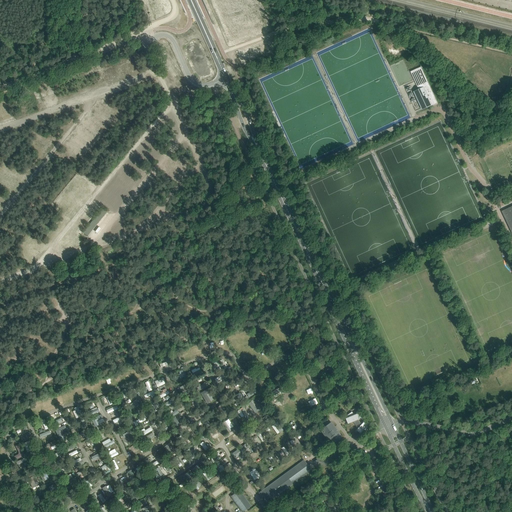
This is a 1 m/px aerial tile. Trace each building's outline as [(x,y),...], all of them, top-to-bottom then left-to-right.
[(414,92),(422,108),(431,104),(430,102),(433,100),(435,103),(437,102),(438,104),(438,103),(421,66),(420,66),(421,67),(417,69),(417,68),(410,72),(419,90),(414,92)] [(493,109),(501,113),(506,105),(498,100),(493,109)] [(173,196),(175,198),(185,187),(183,185),(173,196)] [(511,206),(501,211),(511,233),(511,206)] [(103,209),(83,232),(87,236),(107,212),(103,209)] [(298,310),(295,312),(297,316),(305,312),(303,308),(302,307),(297,309),(298,310)] [(312,324),(302,329),(305,334),(314,329),(312,324)] [(244,325),(240,326),(245,339),(249,337),(244,325)] [(271,333),(268,335),(273,345),(276,343),(271,333)] [(320,343),(311,348),(313,352),(322,348),(320,343)] [(278,345),(274,347),(279,357),(282,355),(278,345)] [(235,380),(234,381),(236,384),(243,379),(241,376),(240,377),(235,380)] [(184,389),(179,391),(181,395),(192,389),(190,385),(188,387),(186,384),(182,386),(184,389)] [(211,387),(201,393),(207,403),(210,401),(206,394),(207,394),(211,392),(213,390),(211,387)] [(280,387),(269,393),(271,397),(271,396),(282,391),(280,388),(280,387)] [(255,389),(247,394),(249,398),(257,392),(255,389)] [(197,398),(194,400),(199,409),(202,407),(197,398)] [(173,399),(163,404),(165,407),(175,402),(175,401),(173,399)] [(157,402),(148,407),(150,410),(155,407),(158,406),(159,405),(157,402)] [(251,402),(248,404),(255,413),(258,411),(252,403),(251,402)] [(131,406),(128,408),(130,411),(139,406),(138,403),(135,404),(131,406)] [(220,405),(217,408),(224,417),(232,411),(230,408),(225,412),(220,405)] [(243,407),(239,409),(240,409),(244,416),(246,419),(249,417),(243,407)] [(97,408),(88,413),(90,416),(100,411),(98,408),(97,408)] [(154,417),(154,418),(154,419),(155,420),(156,420),(158,419),(164,415),(165,415),(163,411),(154,417)] [(352,422),(358,428),(361,424),(358,419),(361,418),(359,413),(354,415),(352,412),(347,415),(349,417),(345,419),(346,420),(347,420),(349,423),(346,424),(352,422)] [(101,414),(92,419),(95,426),(99,425),(99,424),(97,421),(102,419),(103,418),(101,414)] [(324,414),(315,420),(317,423),(326,417),(324,414)] [(85,417),(75,422),(76,425),(86,420),(85,417)] [(134,422),(135,425),(145,420),(143,417),(137,420),(134,422)] [(61,418),(51,423),(53,426),(63,422),(63,421),(62,419),(61,418)] [(269,418),(261,423),(263,426),(272,421),(269,418)] [(213,419),(205,425),(207,428),(215,422),(213,419)] [(225,421),(222,423),(228,432),(231,430),(230,428),(226,421),(225,421)] [(277,422),(274,424),(280,432),(283,430),(277,422)] [(364,422),(361,424),(358,428),(355,432),(356,430),(359,433),(361,433),(365,429),(365,430),(369,426),(364,422)] [(168,423),(159,428),(161,431),(162,430),(168,426),(169,425),(168,423)] [(322,430),(328,438),(331,443),(340,437),(331,423),(322,430)] [(308,424),(299,430),(300,433),(310,428),(308,424)] [(64,426),(56,430),(61,441),(65,439),(61,432),(66,430),(64,426)] [(258,426),(250,432),(252,435),(260,429),(260,428),(259,427),(258,426)] [(145,430),(141,433),(143,436),(152,431),(150,427),(145,430)] [(192,427),(189,429),(195,438),(198,436),(192,427)] [(128,432),(123,435),(124,438),(132,433),(129,428),(126,429),(128,432)] [(219,428),(213,431),(216,436),(215,436),(214,436),(213,437),(214,439),(215,439),(216,438),(216,437),(217,437),(222,434),(219,428)] [(152,433),(144,438),(146,441),(154,436),(152,433)] [(30,434),(20,438),(22,442),(32,438),(30,434)] [(181,436),(178,437),(181,441),(183,445),(184,446),(186,444),(181,436)] [(243,436),(236,440),(240,445),(247,441),(243,436)] [(290,441),(289,441),(290,442),(295,449),(298,447),(299,448),(302,446),(296,437),(293,438),(293,439),(290,441)] [(252,438),(249,440),(256,450),(259,448),(252,438)] [(111,441),(103,445),(105,448),(115,443),(113,440),(111,441)] [(140,442),(131,447),(133,450),(136,449),(142,445),(140,442)] [(20,453),(14,456),(16,460),(25,455),(19,444),(16,446),(20,453)] [(169,444),(165,446),(172,455),(175,453),(169,444)] [(244,445),(233,453),(235,457),(247,449),(244,445)] [(189,448),(186,451),(192,459),(196,457),(191,451),(189,448)] [(61,452),(52,456),(52,457),(53,458),(54,459),(59,457),(61,461),(65,460),(61,452)] [(101,452),(91,457),(93,460),(103,455),(101,452)] [(273,452),(270,454),(270,455),(276,463),(276,464),(280,462),(273,452)] [(314,462),(319,468),(321,467),(322,468),(323,467),(322,466),(333,459),(328,452),(314,462)] [(38,463),(35,465),(36,468),(39,467),(46,464),(44,460),(38,463)] [(310,470),(304,461),(259,493),(266,502),(310,470)] [(66,463),(56,468),(58,471),(61,470),(64,468),(68,466),(66,463)] [(218,464),(215,466),(220,473),(223,470),(225,469),(222,465),(221,466),(221,465),(219,466),(218,464)] [(198,465),(192,470),(195,475),(203,470),(201,467),(200,468),(198,465)] [(155,469),(152,471),(156,478),(160,477),(160,476),(163,475),(158,467),(155,469)] [(254,467),(251,469),(252,470),(257,478),(260,476),(254,467)] [(131,470),(128,472),(128,473),(133,480),(133,481),(136,479),(131,470)] [(29,478),(28,479),(32,488),(39,485),(34,474),(31,475),(32,477),(29,478)] [(141,479),(134,484),(138,490),(141,487),(145,485),(143,482),(146,479),(145,477),(141,479)] [(74,478),(70,480),(76,490),(79,489),(74,478)] [(84,479),(81,481),(87,491),(90,489),(90,488),(86,481),(84,479)] [(106,486),(102,488),(108,498),(112,495),(110,493),(106,487),(106,486)] [(163,490),(154,496),(156,499),(165,493),(163,490)] [(232,496),(240,508),(243,511),(250,506),(239,491),(232,496)] [(120,494),(112,499),(115,503),(120,499),(122,498),(120,494)] [(170,494),(167,495),(172,505),(175,504),(170,494)] [(202,498),(199,500),(205,509),(208,507),(202,498)] [(88,500),(85,502),(89,508),(90,510),(93,508),(88,500)] [(44,503),(41,505),(45,511),(53,511),(47,502),(45,504),(44,503)]
